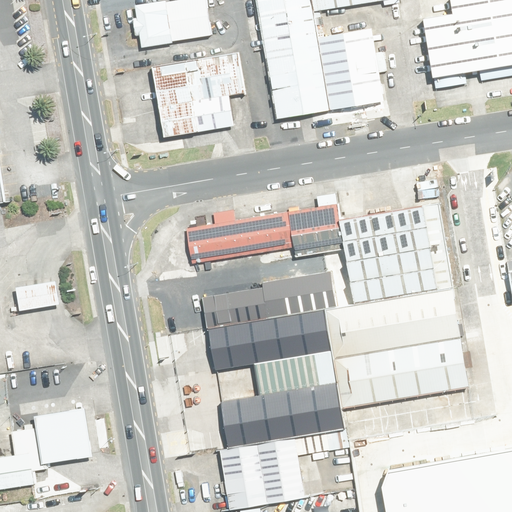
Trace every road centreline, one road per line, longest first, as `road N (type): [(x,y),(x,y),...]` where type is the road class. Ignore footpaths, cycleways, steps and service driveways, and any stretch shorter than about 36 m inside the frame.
road 1 (residential): [(101,201),(511,130)]
road 2 (secondary): [(101,201),(151,511)]
road 3 (secondary): [(69,0),(101,201)]
